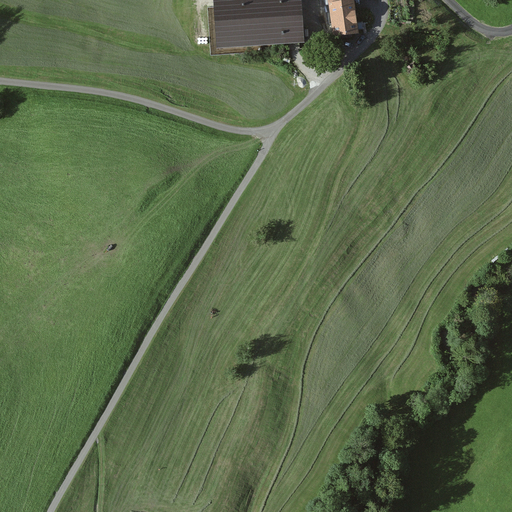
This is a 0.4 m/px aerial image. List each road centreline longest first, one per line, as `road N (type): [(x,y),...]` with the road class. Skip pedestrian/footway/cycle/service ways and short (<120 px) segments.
road 1 (unclassified): [(274,132),(58,511)]
road 2 (unclassified): [(274,132),(227,130),(130,99),(0,82)]
road 3 (unclassified): [(384,0),(374,43),(274,132)]
